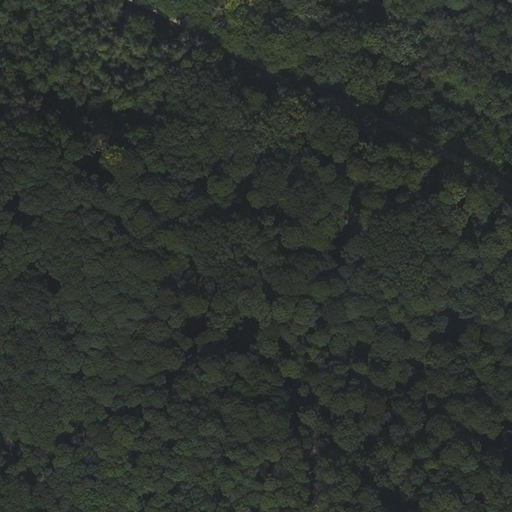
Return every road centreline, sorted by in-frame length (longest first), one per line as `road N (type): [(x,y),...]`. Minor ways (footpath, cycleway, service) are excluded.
road 1 (track): [(511,189),(233,53)]
road 2 (track): [(233,53),(214,90),(171,122),(83,137),(0,115)]
